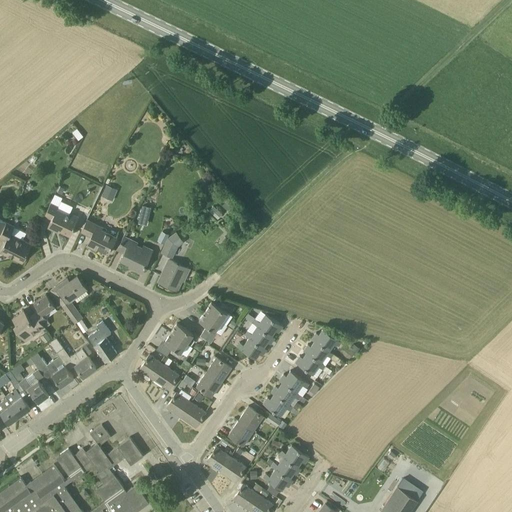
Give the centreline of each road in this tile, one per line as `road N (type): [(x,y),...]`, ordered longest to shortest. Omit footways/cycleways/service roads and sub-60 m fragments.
road 1 (primary): [(511,202),(99,0)]
road 2 (unknown): [(213,277),(367,128)]
road 3 (residential): [(162,304),(60,258),(11,291),(0,290)]
road 4 (residential): [(184,463),(242,386),(263,377),(297,326)]
road 5 (residential): [(0,454),(118,370)]
road 6 (track): [(505,0),(403,97)]
